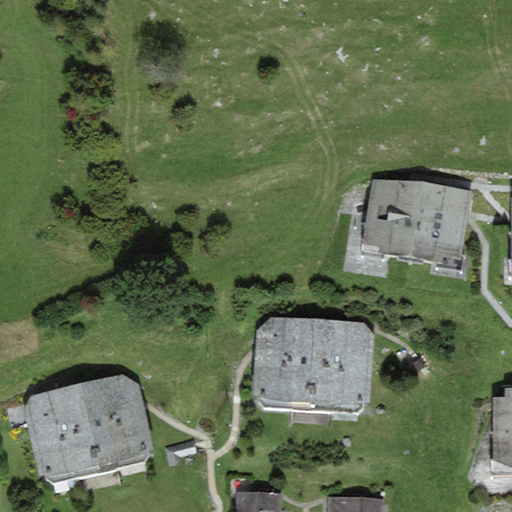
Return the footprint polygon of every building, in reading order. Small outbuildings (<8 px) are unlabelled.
[(437,185),(381,183),(374,248),(393,256),(447,265),(470,263),(480,196),(437,185)] [(368,325),(281,319),(264,333),(263,397),(272,404),(364,412),(380,405),(378,342),(368,325)] [(132,379),(40,400),(32,413),(48,478),(56,483),(147,460),(158,445),(147,392),(132,379)] [(287,511),(289,498),(243,495),(242,511),(287,511)] [(390,511),(391,502),(332,500),(331,511),(390,511)]
